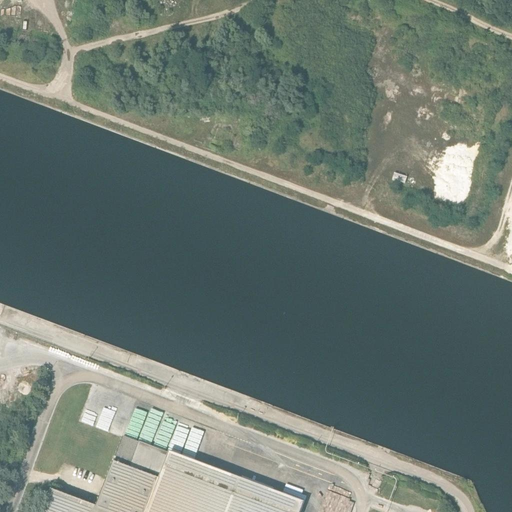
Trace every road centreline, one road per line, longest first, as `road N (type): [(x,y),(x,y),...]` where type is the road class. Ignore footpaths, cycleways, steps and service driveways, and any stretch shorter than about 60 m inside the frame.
road 1 (track): [(56,105),(78,59),(211,29),(283,0)]
road 2 (track): [(398,0),(511,47)]
